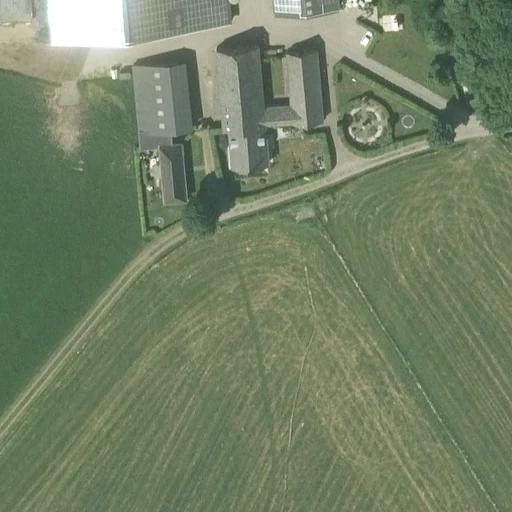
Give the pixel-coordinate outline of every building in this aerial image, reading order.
[(46,0),(50,40),(232,23),(229,0),(46,0)] [(275,0),(277,13),(338,8),(337,0),(275,0)] [(264,108),(258,45),(217,49),(224,130),(230,129),(233,168),(269,164),(266,126),(323,121),(317,50),(287,52),(292,105),(264,108)] [(166,145),(164,130),(191,128),(185,61),(134,66),(141,147),(160,145),(165,201),(186,199),(181,144),(166,145)] [(356,126),(371,146),(388,133),(373,113),(356,126)]
